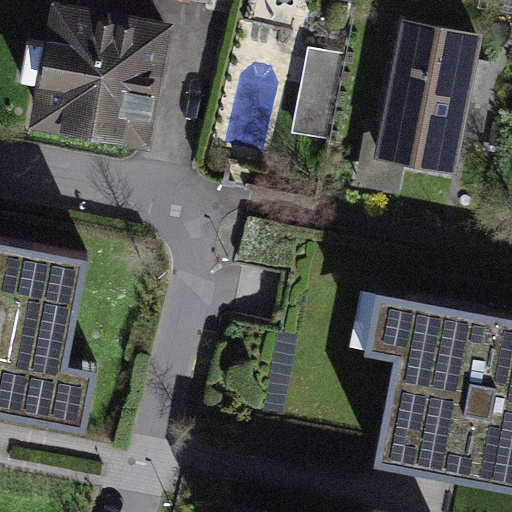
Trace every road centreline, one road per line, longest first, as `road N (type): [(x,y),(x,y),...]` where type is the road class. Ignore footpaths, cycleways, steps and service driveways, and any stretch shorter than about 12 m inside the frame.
road 1 (residential): [(136,511),(199,226),(144,186),(0,164)]
road 2 (unknown): [(405,511),(357,491),(150,451)]
